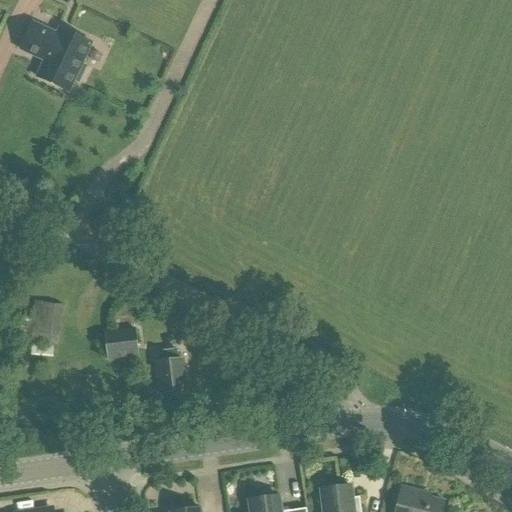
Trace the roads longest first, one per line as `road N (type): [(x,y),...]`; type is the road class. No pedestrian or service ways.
road 1 (unclassified): [(366,418),(308,356),(0,192)]
road 2 (unclassified): [(105,459),(366,418)]
road 3 (unclassified): [(366,418),(432,426),(511,466)]
